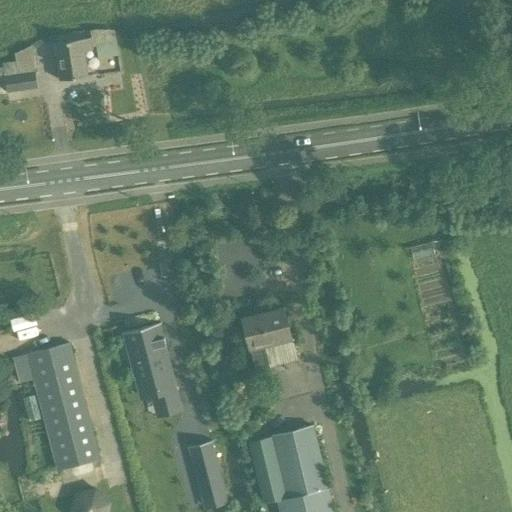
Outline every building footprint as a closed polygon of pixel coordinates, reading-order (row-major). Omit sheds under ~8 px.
[(117,53),(113,30),(92,33),(93,38),(54,44),(60,80),(88,75),(84,50),(98,48),(99,56),(117,53)] [(31,47),(26,48),(16,50),(19,60),(19,62),(4,64),(9,91),(36,87),(34,68),(33,61),(31,47)] [(248,335),(257,369),(271,366),(265,345),(291,338),(284,307),(244,317),(248,335)] [(159,323),(122,333),(140,400),(178,390),(176,384),(166,386),(161,368),(171,366),(159,323)] [(70,343),(28,354),(35,378),(35,379),(59,470),(101,459),(70,343)] [(272,436),(271,436),(287,497),(328,487),(313,426),(272,436)] [(211,440),(189,447),(200,488),(223,482),(211,440)] [(279,511),(333,511),(328,487),(277,500),(279,511)] [(75,493),(70,511),(107,511),(110,501),(96,488),(75,493)]
